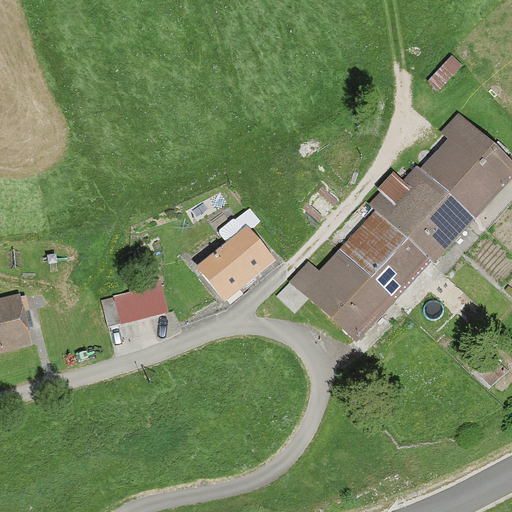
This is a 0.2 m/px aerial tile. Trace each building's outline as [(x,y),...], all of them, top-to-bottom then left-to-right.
[(444,60),(420,87),(431,97),(455,69),(444,60)] [(412,171),(466,221),(511,171),(511,167),(499,155),(503,151),(492,141),(487,146),(454,115),(436,134),(441,139),(412,171)] [(363,210),(368,215),(424,266),(466,221),(412,171),(397,187),(385,176),(369,193),(374,198),(363,210)] [(368,215),(333,252),(389,304),(424,266),(368,215)] [(266,261),(233,217),(214,232),(224,245),(189,272),(212,302),(266,261)] [(305,265),(275,297),(295,316),(306,304),(350,345),(389,304),(333,252),(314,273),(305,265)] [(140,291),(125,294),(131,320),(145,317),(140,291)] [(125,294),(111,297),(117,323),(131,320),(125,294)] [(0,355),(28,348),(14,295),(0,299),(0,355)] [(111,297),(97,300),(103,326),(117,323),(111,297)] [(473,366),(466,373),(479,386),(486,379),(473,366)]
